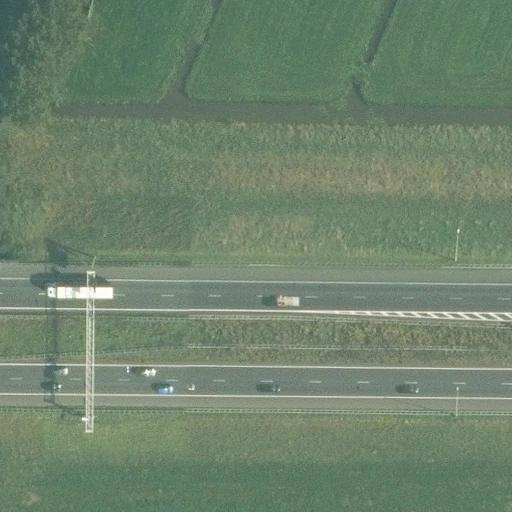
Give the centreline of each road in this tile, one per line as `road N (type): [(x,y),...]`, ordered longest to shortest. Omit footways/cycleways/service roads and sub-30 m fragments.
road 1 (motorway): [(511,300),(0,294)]
road 2 (motorway): [(0,379),(511,384)]
